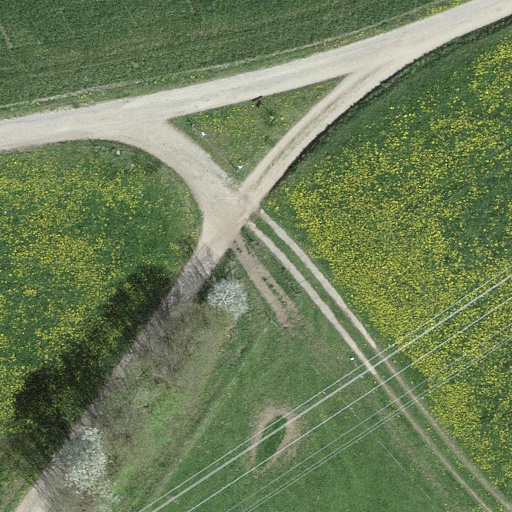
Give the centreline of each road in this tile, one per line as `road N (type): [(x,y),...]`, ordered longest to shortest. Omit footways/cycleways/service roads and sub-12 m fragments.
road 1 (track): [(394,46),(267,168),(30,511)]
road 2 (track): [(111,117),(163,138),(240,204),(501,511)]
road 3 (track): [(394,46),(111,117),(0,135)]
